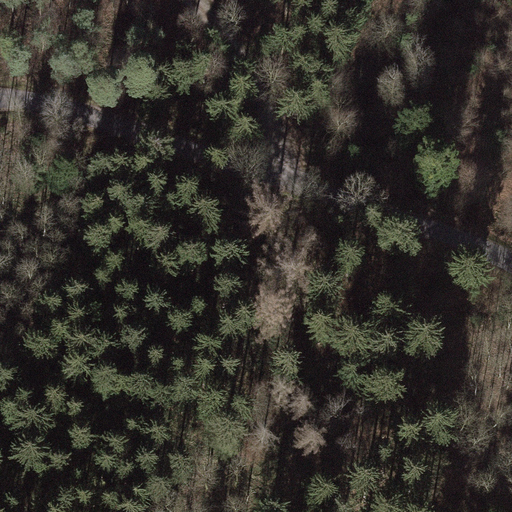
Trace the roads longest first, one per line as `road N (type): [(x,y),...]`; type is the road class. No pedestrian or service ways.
road 1 (unclassified): [(511,260),(55,106),(0,99)]
road 2 (track): [(283,179),(259,91),(192,0)]
